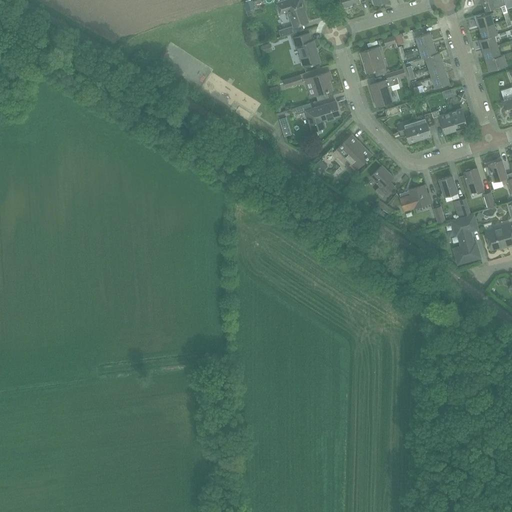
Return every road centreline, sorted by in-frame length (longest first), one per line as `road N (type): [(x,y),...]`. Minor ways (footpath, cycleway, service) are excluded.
road 1 (residential): [(488,142),(408,162),(360,112),(334,34)]
road 2 (residential): [(488,142),(446,1)]
